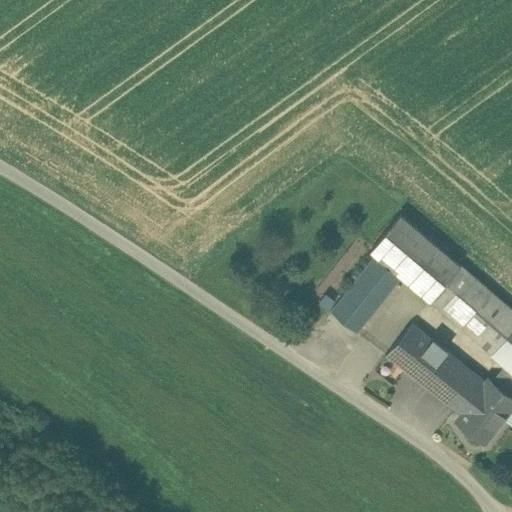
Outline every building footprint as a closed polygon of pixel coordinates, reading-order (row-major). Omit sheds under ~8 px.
[(460,262),(401,212),(371,248),(377,253),(377,252),(402,273),(401,274),(430,299),(460,262)] [(377,253),(332,309),(357,329),(401,274),(402,273),(377,252),(377,253)] [(511,307),(460,262),(430,299),(491,352),(511,328),(511,307)] [(447,349),(412,321),(387,353),(421,380),(447,349)] [(511,328),(491,352),(498,358),(511,370),(511,328)] [(486,380),(447,349),(421,380),(461,412),(486,380)] [(498,358),(492,366),(498,372),(504,364),(498,358)] [(511,370),(504,364),(498,372),(493,380),(511,394),(511,370)] [(489,377),(486,380),(461,412),(457,418),(486,440),(511,405),(511,394),(493,380),(489,377)]
